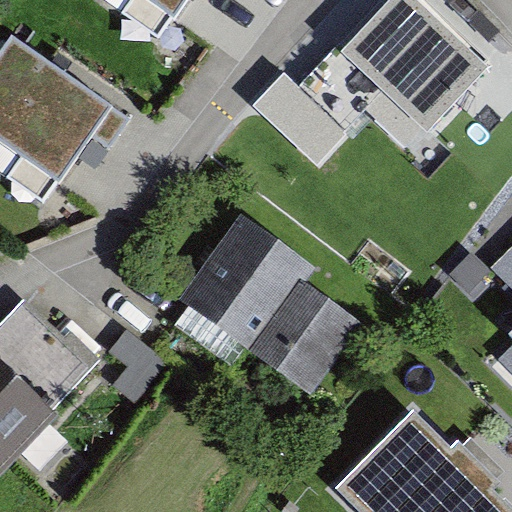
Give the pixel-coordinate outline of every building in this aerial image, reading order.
[(402,0),(351,55),(428,128),(482,70),(407,0),(402,0)] [(107,91),(12,24),(0,39),(0,120),(57,161),(107,91)] [(0,178),(4,181),(24,148),(0,133),(0,178)] [(320,272),(245,218),(185,304),(320,399),(370,329),(310,286),(320,272)] [(0,465),(98,358),(140,396),(168,364),(82,287),(53,320),(29,298),(0,329),(0,465)] [(511,511),(511,509),(420,425),(339,505),(345,511),(511,511)]
